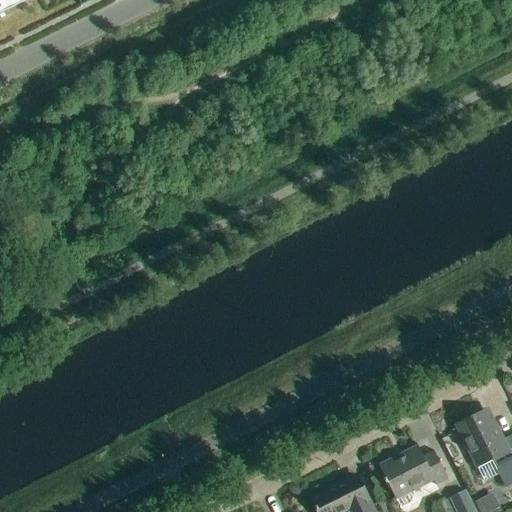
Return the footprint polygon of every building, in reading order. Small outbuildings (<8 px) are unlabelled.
[(0,0),(0,15),(30,0),(0,0)] [(511,436),(502,441),(488,413),(458,428),(476,465),(490,458),(505,489),(511,485),(511,436)] [(436,487),(448,481),(433,451),(423,457),(416,444),(377,464),(385,479),(383,480),(386,484),(387,483),(400,509),(412,503),(413,498),(411,494),(434,482),(436,487)] [(374,511),(365,494),(356,475),(345,480),(310,498),(315,508),(314,508),(316,511),(317,511),(374,511)] [(449,499),(455,511),(474,511),(465,491),(449,499)]
